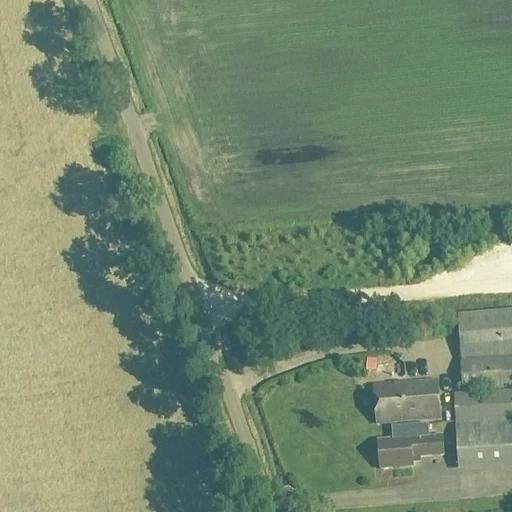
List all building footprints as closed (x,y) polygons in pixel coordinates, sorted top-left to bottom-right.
[(511,360),(511,312),(459,317),(462,347),(463,364),(511,360)] [(366,360),(365,373),(376,373),(376,361),(366,360)] [(511,363),(461,366),(462,392),(511,389),(511,363)] [(439,422),(437,384),(373,389),(376,427),(439,422)] [(511,393),(454,397),(458,469),(511,465),(511,393)] [(442,439),(428,439),(427,426),(390,429),(391,442),(377,443),(379,472),(412,470),(411,461),(443,459),(442,439)]
